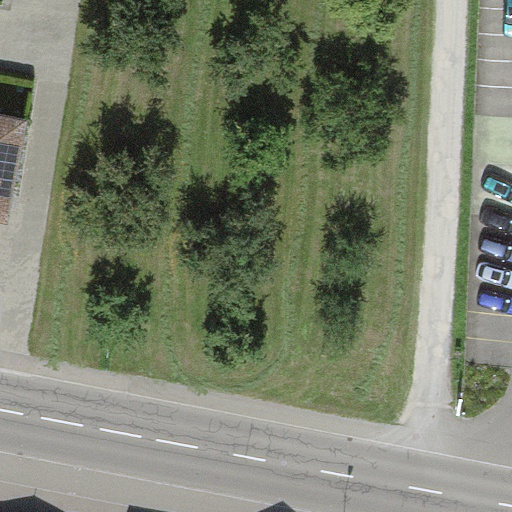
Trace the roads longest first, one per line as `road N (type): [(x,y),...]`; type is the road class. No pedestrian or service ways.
road 1 (secondary): [(0,412),(511,508)]
road 2 (track): [(420,491),(429,443),(449,0)]
